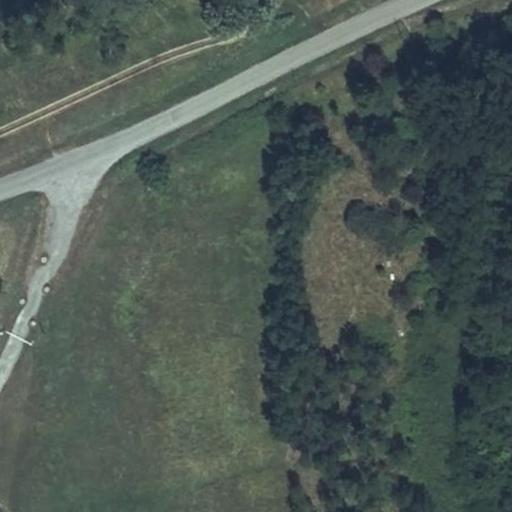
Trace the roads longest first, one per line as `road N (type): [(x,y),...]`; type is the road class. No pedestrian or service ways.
road 1 (unclassified): [(420,0),(0,183)]
road 2 (track): [(267,0),(254,26),(179,48),(0,138)]
